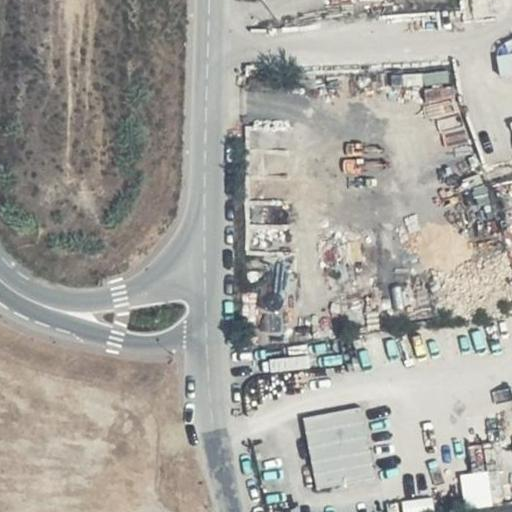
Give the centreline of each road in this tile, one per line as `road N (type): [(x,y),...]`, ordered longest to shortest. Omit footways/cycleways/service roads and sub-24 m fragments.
road 1 (unknown): [(210,109),(374,110),(388,146),(396,277)]
road 2 (unclassified): [(216,0),(205,282)]
road 3 (unknown): [(271,421),(291,489),(309,501),(339,495),(381,480),(394,462),(401,445),(395,381)]
road 4 (unclassified): [(25,300),(116,338),(207,340)]
road 5 (unclassified): [(205,282),(120,298),(25,300)]
road 6 (unclassified): [(207,340),(215,431),(244,511)]
